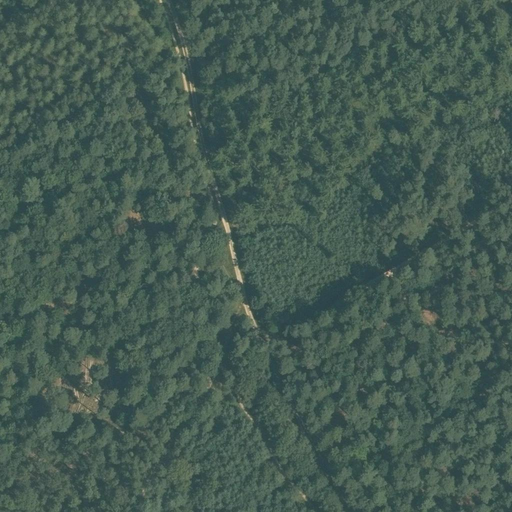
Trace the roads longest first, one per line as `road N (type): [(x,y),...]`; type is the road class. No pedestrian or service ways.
road 1 (unknown): [(245,294),(207,238),(132,83),(157,51),(135,0)]
road 2 (track): [(169,0),(245,294)]
road 3 (track): [(261,336),(511,199)]
road 4 (unknown): [(245,294),(212,381),(160,460),(141,511)]
road 5 (track): [(245,294),(291,406),(350,511)]
